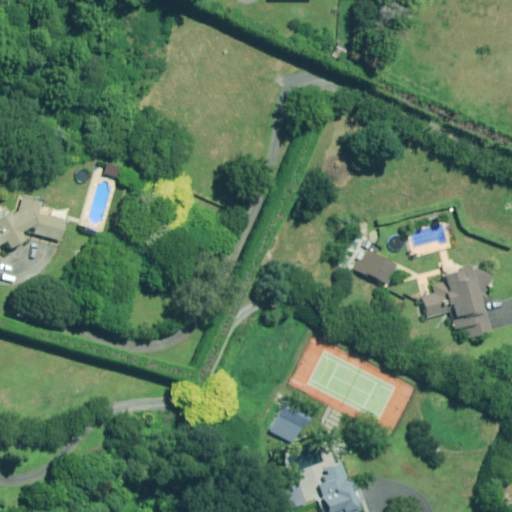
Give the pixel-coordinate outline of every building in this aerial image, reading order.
[(0,243),(4,250),(21,240),(17,233),(59,243),(64,220),(37,214),(40,202),(11,196),(6,214),(3,208),(0,209),(0,243)] [(368,235),(366,224),(355,226),(357,237),(368,235)] [(401,244),(390,241),(386,253),(397,256),(401,244)] [(395,267),(362,251),(353,270),(386,286),(395,267)] [(434,294),(420,297),(425,320),(448,315),(450,321),(460,319),(465,342),(488,337),(480,306),(487,304),(486,297),(491,288),(489,275),(463,266),(460,275),(442,279),(444,286),(439,287),(433,283),(428,290),(434,294)] [(309,415),(285,401),(268,432),(292,445),(309,415)] [(314,496),(318,506),(320,511),(356,511),(347,488),(349,488),(340,464),(324,470),(328,482),(320,485),(323,492),(314,496)] [(303,505),(293,478),(278,483),(287,511),(303,505)]
